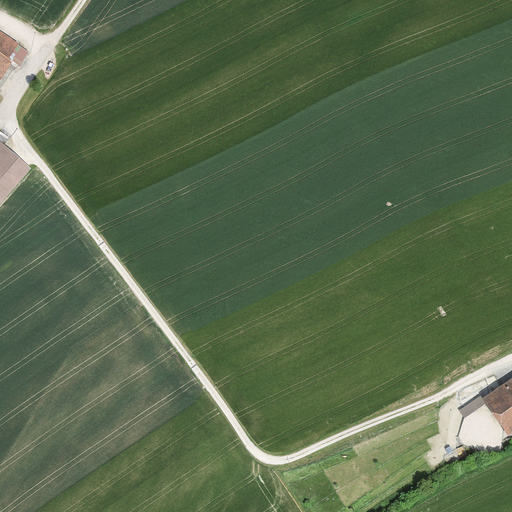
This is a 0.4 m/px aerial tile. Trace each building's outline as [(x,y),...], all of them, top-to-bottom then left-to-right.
[(0,30),(0,56),(11,63),(20,69),(32,50),(0,30)] [(0,56),(0,80),(11,63),(0,56)] [(0,204),(30,170),(0,143),(0,204)] [(511,380),(484,400),(509,436),(511,434),(511,380)] [(463,416),(482,405),(477,396),(458,408),(463,416)]
